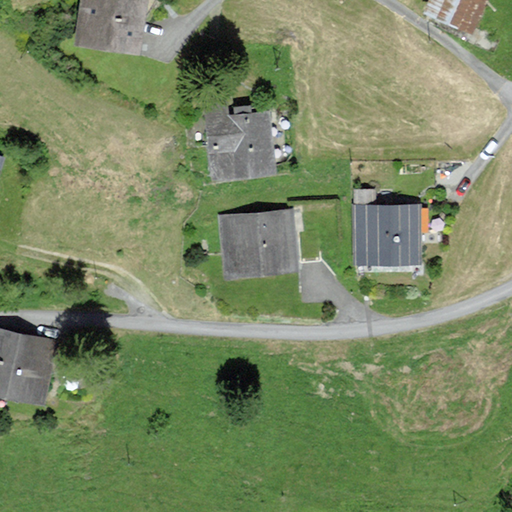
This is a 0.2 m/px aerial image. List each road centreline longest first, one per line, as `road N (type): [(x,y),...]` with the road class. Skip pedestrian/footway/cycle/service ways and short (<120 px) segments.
road 1 (unclassified): [(0,318),(349,331),(419,320),(511,286)]
road 2 (track): [(0,246),(106,271),(141,296),(152,323)]
road 3 (unclassified): [(511,89),(384,0)]
